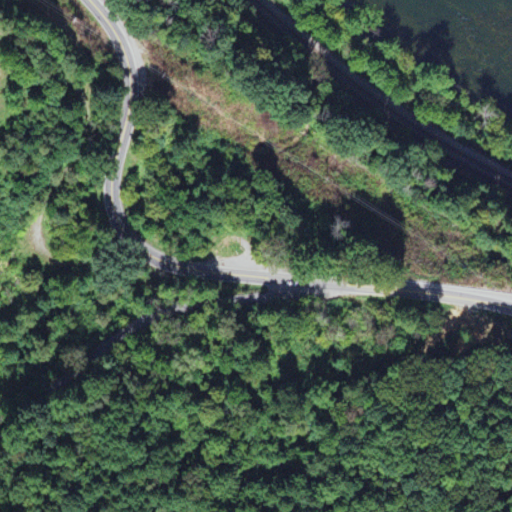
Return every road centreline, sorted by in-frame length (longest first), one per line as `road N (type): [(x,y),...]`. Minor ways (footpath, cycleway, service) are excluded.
road 1 (secondary): [(89,0),(115,33),(128,71),(128,113),(111,188),(118,224),(140,250),(174,266),(511,308)]
road 2 (track): [(0,27),(46,53),(69,76),(83,109),(79,149),(33,223),(36,246),(66,262),(130,240)]
road 3 (residential): [(321,282),(146,320),(91,356),(0,439)]
